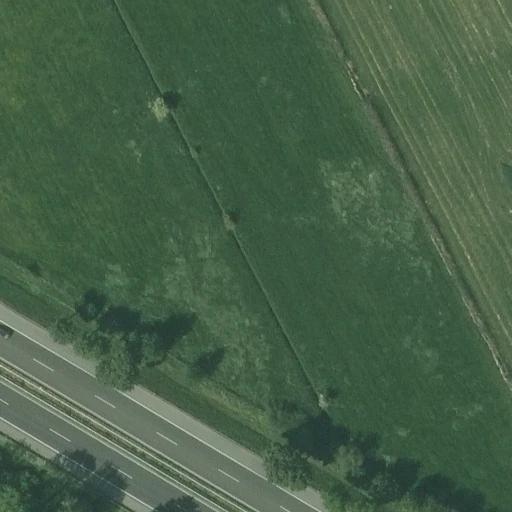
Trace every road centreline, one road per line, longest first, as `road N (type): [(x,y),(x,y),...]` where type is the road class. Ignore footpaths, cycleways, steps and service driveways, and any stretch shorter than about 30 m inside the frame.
road 1 (track): [(414,511),(0,256)]
road 2 (motorway): [(313,511),(0,325)]
road 3 (motorway): [(0,389),(205,511)]
